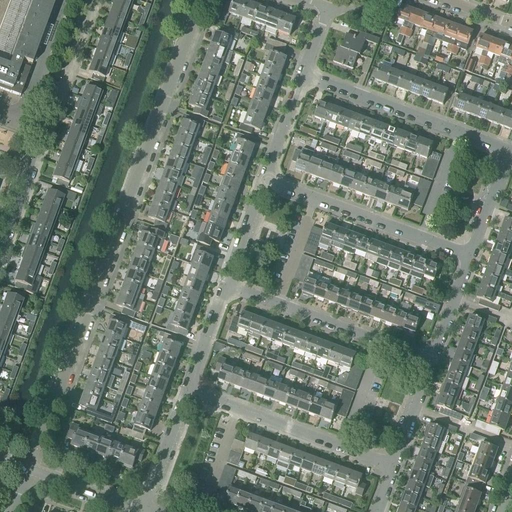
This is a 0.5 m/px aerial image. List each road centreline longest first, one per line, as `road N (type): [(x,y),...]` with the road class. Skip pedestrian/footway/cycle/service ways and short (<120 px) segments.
road 1 (residential): [(31,471),(203,0)]
road 2 (residential): [(506,151),(302,75)]
road 3 (residential): [(468,256),(264,181)]
road 4 (residential): [(431,359),(227,285)]
road 5 (residential): [(391,467),(188,391)]
road 6 (residential): [(0,253),(46,123)]
road 7 (residential): [(143,511),(188,391)]
road 8 (residential): [(25,116),(68,0)]
